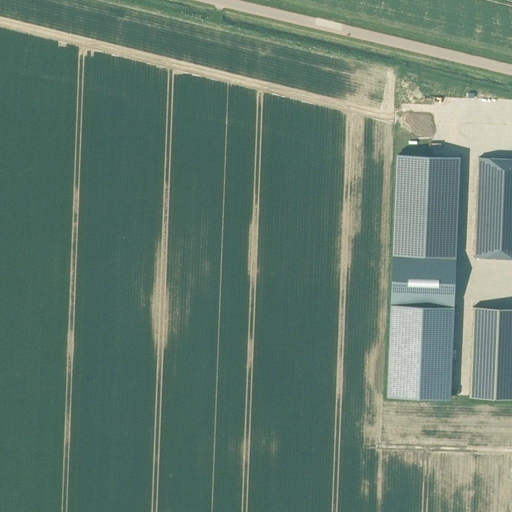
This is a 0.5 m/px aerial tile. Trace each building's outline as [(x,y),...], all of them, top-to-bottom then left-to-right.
[(392,256),(455,259),(460,156),(396,154),(392,256)] [(511,258),(511,158),(479,157),(475,257),(511,258)] [(390,304),(454,306),(455,259),(392,256),(390,304)] [(450,399),(454,306),(390,304),(386,396),(450,399)] [(511,398),(511,308),(472,307),(469,397),(511,398)]
